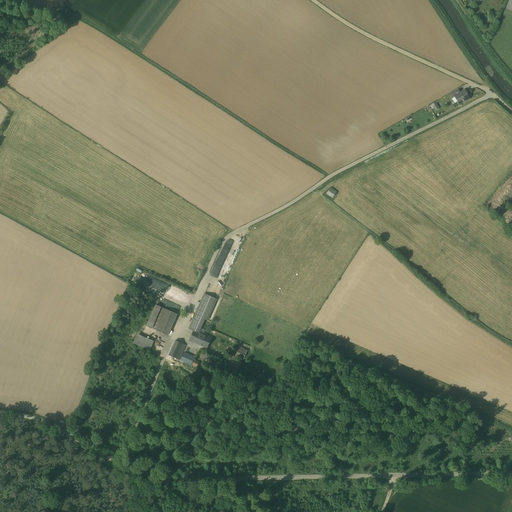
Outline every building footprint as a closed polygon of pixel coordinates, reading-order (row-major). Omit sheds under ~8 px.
[(460,93),(458,89),(450,94),(452,97),(455,96),(460,93)] [(460,93),(455,96),(459,104),(470,98),(465,90),(460,93)] [(335,193),(329,189),(325,194),(331,198),(335,193)] [(226,281),(237,251),(232,249),(220,279),(226,281)] [(214,269),(219,271),(226,255),(221,253),(214,269)] [(151,286),(183,300),(185,295),(153,281),(151,286)] [(217,298),(204,292),(184,338),(206,347),(211,336),(199,331),(204,319),(207,321),(217,298)] [(168,336),(177,314),(165,308),(156,331),(168,336)] [(133,344),(150,350),(154,340),(137,334),(133,344)] [(175,340),(169,355),(193,365),(197,356),(183,350),(185,344),(175,340)] [(247,347),(240,344),(238,347),(234,345),(231,352),(236,355),(238,350),(245,353),(247,347)]
